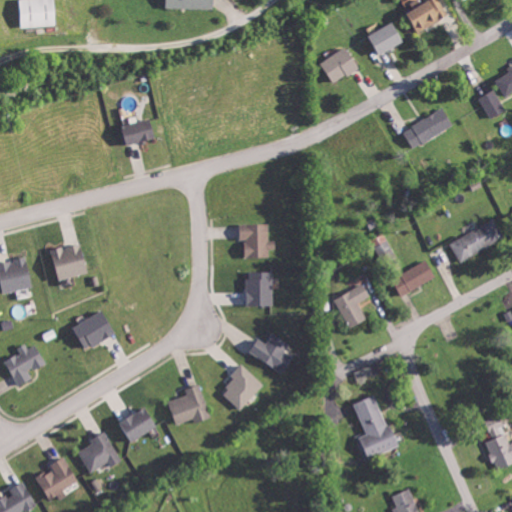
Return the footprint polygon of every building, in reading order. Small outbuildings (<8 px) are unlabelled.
[(22,0),(23,26),(58,25),(56,0),(22,0)] [(168,0),(168,7),(215,8),(215,0),(168,0)] [(370,33),(380,54),(406,41),(396,21),(370,33)] [(322,62),(336,82),(361,66),(347,45),(322,62)] [(497,79),(507,96),(511,92),(511,65),(508,68),(510,71),(497,79)] [(506,109),(495,89),(480,98),(492,118),(506,109)] [(414,147),(455,124),(445,107),(405,130),(414,147)] [(129,144),(158,138),(154,118),(125,124),(129,144)] [(461,262),(506,236),(495,217),(451,243),(461,262)] [(271,223),(242,224),(242,239),(246,239),(247,257),(272,256),(271,248),(278,248),(278,240),(271,240),(271,223)] [(392,250),(386,233),(373,238),(379,254),(392,250)] [(54,249),(62,279),(91,272),(83,242),(54,249)] [(33,287),(30,258),(1,261),(4,290),(33,287)] [(394,275),(401,293),(437,279),(429,261),(394,275)] [(274,270),(248,271),(249,305),(275,304),(274,270)] [(350,327),(368,319),(360,301),(371,296),(365,283),(336,297),(350,327)] [(117,333),(105,309),(75,325),(88,349),(117,333)] [(269,343),(258,338),(251,354),(288,371),(295,355),(287,351),(291,341),(273,333),(269,343)] [(48,362),(38,343),(30,348),(27,343),(19,347),(21,352),(7,360),(21,385),(34,378),(31,372),(48,362)] [(224,393),(242,409),(266,383),(243,363),(232,376),(236,379),(224,393)] [(189,394),(170,400),(179,424),(195,418),(197,423),(213,417),(201,384),(188,389),(189,394)] [(356,403),(369,434),(361,436),(370,458),(399,446),(377,394),(356,403)] [(132,439),(159,428),(149,407),(123,418),(132,439)] [(511,442),(511,443),(501,414),(487,419),(493,439),(488,441),(498,469),(511,464),(511,442)] [(123,460),(107,433),(79,450),(92,472),(110,461),(113,466),(123,460)] [(49,499),(59,495),(61,499),(69,495),(66,487),(78,482),(67,456),(51,463),(53,469),(39,475),(49,499)] [(0,508),(1,511),(22,511),(37,505),(27,481),(11,488),(13,493),(0,498),(0,508)] [(394,508),(395,511),(419,511),(412,489),(394,495),(397,507),(394,508)]
